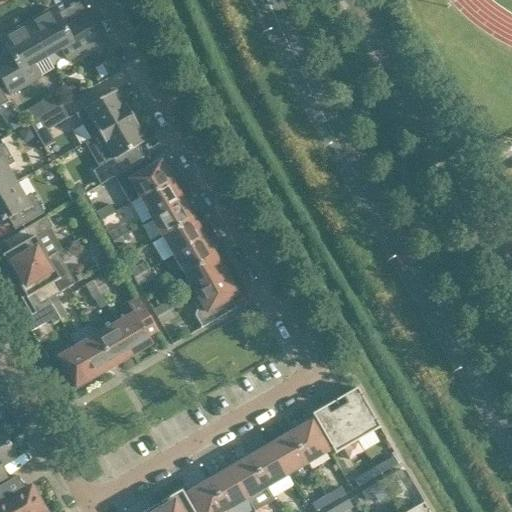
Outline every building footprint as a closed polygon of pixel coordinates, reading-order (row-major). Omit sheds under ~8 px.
[(102,41),(86,13),(63,26),(53,8),(27,23),(47,57),(60,49),(68,62),(102,41)] [(47,57),(27,23),(1,39),(11,56),(0,62),(0,78),(10,95),(40,77),(33,65),(47,57)] [(0,107),(8,102),(0,88),(0,107)] [(76,114),(91,140),(132,116),(126,105),(125,106),(116,91),(76,114)] [(30,124),(44,149),(55,143),(48,131),(69,118),(61,106),(30,124)] [(137,127),(138,126),(132,116),(91,140),(100,135),(107,148),(103,150),(101,153),(101,157),(105,164),(92,172),(100,185),(115,177),(144,160),(139,146),(146,142),(137,127)] [(0,192),(15,183),(6,168),(15,163),(4,144),(0,145),(0,192)] [(144,160),(115,177),(132,205),(142,199),(172,182),(160,162),(150,169),(144,160)] [(142,199),(132,205),(142,224),(152,218),(183,201),(172,182),(142,199)] [(24,199),(15,183),(0,192),(0,223),(15,215),(21,226),(44,213),(33,194),(24,199)] [(183,201),(152,218),(163,237),(193,219),(183,201)] [(110,204),(96,213),(101,220),(115,212),(110,204)] [(3,258),(0,259),(0,262),(6,272),(10,270),(14,277),(47,258),(36,238),(50,229),(53,228),(46,217),(25,229),(3,242),(9,252),(2,256),(3,258)] [(163,237),(152,243),(163,262),(174,255),(204,238),(193,219),(163,237)] [(109,234),(113,241),(127,233),(123,226),(109,234)] [(131,240),(127,233),(113,241),(117,248),(131,240)] [(174,255),(185,274),(215,257),(204,238),(174,255)] [(47,258),(14,277),(19,285),(15,288),(22,300),(26,297),(27,299),(34,294),(43,310),(51,305),(48,300),(55,296),(62,292),(69,288),(76,283),(70,273),(57,252),(47,258)] [(196,293),(226,275),(215,257),(185,274),(196,293)] [(130,271),(134,279),(149,270),(145,263),(130,271)] [(153,277),(149,270),(134,279),(138,286),(153,277)] [(197,302),(193,315),(195,319),(201,329),(237,308),(236,307),(231,299),(237,295),(226,275),(196,293),(200,300),(197,302)] [(100,277),(93,281),(101,295),(108,291),(100,277)] [(94,299),(101,295),(93,281),(86,285),(94,299)] [(134,314),(115,325),(133,355),(153,344),(149,337),(157,332),(158,331),(139,298),(128,304),(134,314)] [(58,301),(51,305),(60,319),(67,315),(58,301)] [(153,311),(157,318),(172,310),(168,302),(153,311)] [(43,310),(24,321),(31,332),(51,320),(53,324),(60,319),(51,305),(43,310)] [(176,317),(172,310),(157,318),(161,325),(176,317)] [(115,325),(97,336),(114,366),(133,355),(115,325)] [(114,366),(97,336),(78,347),(96,377),(114,366)] [(76,388),(96,377),(78,347),(58,358),(76,388)] [(357,388),(334,402),(357,441),(380,428),(367,405),(357,388)] [(316,420),(312,422),(328,449),(331,447),(335,454),(357,441),(334,402),(312,415),(316,420)] [(312,421),(291,433),(308,462),(329,450),(328,449),(312,422),(312,421)] [(0,480),(6,478),(0,466),(16,458),(1,431),(0,431),(0,480)] [(287,475),(308,462),(291,433),(271,445),(287,475)] [(267,487),(287,475),(271,445),(250,458),(267,487)] [(394,457),(374,469),(378,476),(398,464),(394,457)] [(250,458),(229,470),(246,499),(254,511),(274,500),(267,487),(250,458)] [(358,487),(378,476),(374,469),(354,480),(358,487)] [(401,469),(382,481),(386,488),(405,477),(401,469)] [(246,499),(229,470),(209,482),(226,511),(246,499)] [(18,476),(0,486),(0,511),(47,511),(32,485),(25,489),(12,497),(5,485),(18,477),(18,476)] [(366,500),(386,488),(382,481),(361,492),(366,500)] [(188,494),(189,495),(198,511),(223,511),(226,511),(209,482),(188,494)] [(341,487),(327,496),(331,503),(345,495),(341,487)] [(164,511),(198,511),(189,495),(185,497),(182,490),(159,504),(164,511)] [(312,504),(316,511),(331,503),(327,496),(312,504)] [(349,500),(335,508),(337,511),(344,511),(353,507),(349,500)] [(408,511),(429,511),(424,503),(408,511)]
